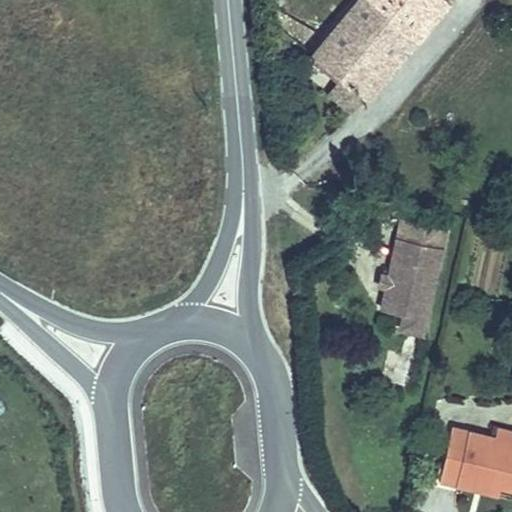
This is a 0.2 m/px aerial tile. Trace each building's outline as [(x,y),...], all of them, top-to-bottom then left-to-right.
[(432,0),(347,0),(315,43),(342,63),(366,82),(370,85),(432,0)] [(366,82),(342,63),(332,77),(356,95),(366,82)] [(438,230),(398,218),(381,280),(376,279),(373,288),(378,290),(373,314),(389,318),(412,325),(438,230)] [(409,337),(412,325),(389,318),(385,331),(409,337)] [(511,422),(492,418),(489,431),(511,436),(511,422)] [(433,473),(450,477),(453,468),(500,479),(511,481),(511,436),(489,431),(445,421),(433,473)] [(453,468),(450,477),(497,489),(500,479),(453,468)]
